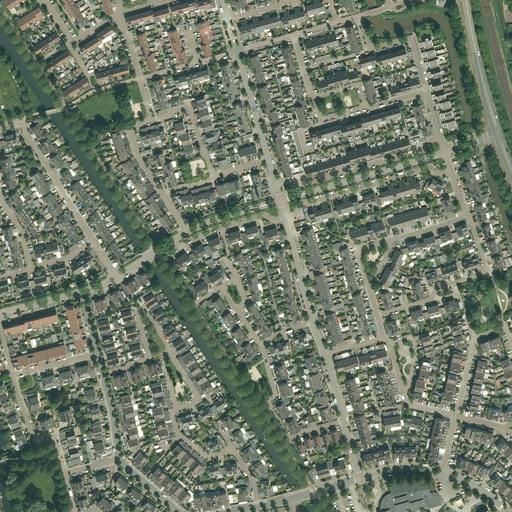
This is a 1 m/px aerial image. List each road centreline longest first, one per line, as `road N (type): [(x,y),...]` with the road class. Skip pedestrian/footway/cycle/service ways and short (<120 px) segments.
road 1 (residential): [(377,315),(484,269),(466,213)]
road 2 (residential): [(284,216),(425,168),(450,169)]
road 3 (residential): [(275,185),(413,151),(439,136)]
road 4 (tertiary): [(279,200),(444,152)]
road 5 (residential): [(343,419),(289,439),(266,403),(274,389),(260,344)]
road 6 (residential): [(93,241),(21,122)]
road 7 (tertiary): [(498,133),(465,0)]
road 8 (residential): [(63,473),(52,436),(35,440),(12,375)]
